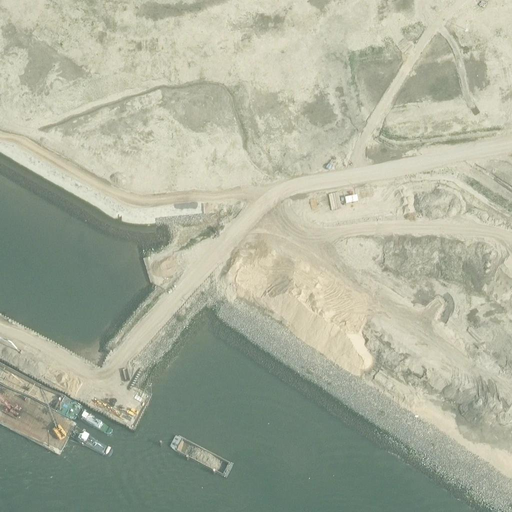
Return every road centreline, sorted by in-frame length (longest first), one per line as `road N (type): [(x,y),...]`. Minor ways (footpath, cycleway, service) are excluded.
road 1 (motorway): [(511,33),(295,74),(153,115),(0,176)]
road 2 (motorway): [(0,210),(96,168),(307,103),(511,70)]
